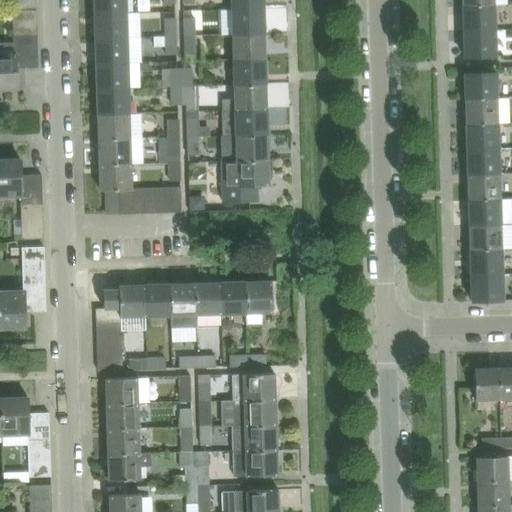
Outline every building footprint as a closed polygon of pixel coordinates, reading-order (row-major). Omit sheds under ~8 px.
[(128,12),(127,0),(96,0),(97,13),(128,12)] [(264,7),(263,0),(232,0),(233,8),(264,7)] [(496,30),(495,5),(464,6),(465,31),(496,30)] [(264,33),(264,7),(233,8),(233,34),(264,33)] [(39,23),(38,10),(14,10),(14,23),(39,23)] [(128,12),(97,13),(98,38),(128,37),(128,12)] [(165,17),(165,35),(177,35),(176,17),(165,17)] [(184,17),(184,36),(196,35),(195,17),(184,17)] [(39,35),(39,23),(14,23),(15,36),(39,35)] [(497,56),(496,30),(465,31),(466,57),(497,56)] [(265,58),(264,33),(233,34),(234,59),(265,58)] [(39,47),(39,35),(15,36),(15,48),(39,47)] [(177,53),(177,35),(165,35),(166,53),(177,53)] [(196,35),(184,36),(185,53),(196,53),(196,44),(196,35)] [(128,37),(98,38),(98,63),(129,62),(142,62),(141,37),(128,37)] [(0,89),(19,89),(18,69),(40,68),(39,47),(15,48),(16,53),(0,53),(0,89)] [(266,83),(265,58),(234,59),(235,84),(266,83)] [(130,88),(129,62),(98,63),(99,89),(130,88)] [(183,86),(182,67),(170,68),(170,87),(183,86)] [(194,85),(193,67),(182,67),(183,86),(194,85)] [(498,98),(498,72),(466,73),(467,99),(498,98)] [(267,108),(266,83),(235,84),(236,98),(222,98),(222,110),(236,109),(267,108)] [(199,111),(198,85),(183,86),(183,104),(187,103),(187,111),(199,111)] [(183,104),(183,86),(170,87),(171,104),(183,104)] [(131,112),(130,88),(99,89),(100,113),(131,112)] [(499,123),(498,98),(467,99),(468,124),(499,123)] [(268,134),(267,108),(236,109),(237,134),(268,134)] [(131,138),(131,112),(100,113),(101,139),(131,138)] [(167,119),(168,137),(179,136),(179,118),(167,119)] [(186,118),(187,136),(199,136),(198,118),(186,118)] [(500,148),(499,123),(468,124),(469,149),(500,148)] [(268,159),(268,134),(237,134),(238,160),(268,159)] [(180,155),(179,136),(168,137),(168,155),(180,155)] [(199,154),(199,136),(187,136),(188,154),(199,154)] [(132,163),(131,138),(101,139),(101,164),(132,163)] [(501,173),(500,148),(469,149),(469,175),(501,173)] [(269,185),(269,171),(273,171),(272,159),(268,159),(238,160),(222,160),(222,161),(224,201),(223,201),(223,202),(258,201),(258,200),(257,200),(257,185),(269,185)] [(22,180),(22,160),(0,160),(0,195),(22,195),(22,200),(43,199),(43,174),(30,174),(30,180),(22,180)] [(168,161),(169,180),(181,180),(180,161),(168,161)] [(133,189),(133,188),(132,163),(101,164),(102,190),(120,189),(133,189)] [(501,199),(501,173),(469,175),(470,200),(501,199)] [(183,211),(182,186),(169,187),(170,212),(183,211)] [(146,212),(145,187),(133,188),(133,189),(134,213),(146,212)] [(158,212),(157,187),(145,187),(146,212),(158,212)] [(170,212),(169,187),(157,187),(158,212),(170,212)] [(134,213),(133,189),(120,189),(121,213),(134,213)] [(205,194),(190,194),(190,208),(205,207),(205,194)] [(44,212),(43,199),(22,200),(23,213),(44,212)] [(502,224),(501,199),(470,200),(471,225),(502,224)] [(44,224),(44,212),(23,213),(23,225),(44,224)] [(44,238),(44,224),(23,225),(23,238),(44,238)] [(503,249),(502,224),(471,225),(472,250),(503,249)] [(45,259),(44,247),(24,248),(24,260),(45,259)] [(19,248),(11,249),(12,259),(19,259),(19,248)] [(504,275),(503,249),(472,250),(472,276),(504,275)] [(45,272),(45,259),(24,260),(24,273),(45,272)] [(46,284),(45,272),(24,273),(25,285),(46,284)] [(505,300),(504,275),(472,276),(473,301),(505,300)] [(271,280),(245,281),(246,312),(247,324),(262,323),(262,311),(272,311),(271,280)] [(246,312),(245,281),(222,282),(223,313),(246,312)] [(198,313),(197,282),(170,283),(171,314),(172,314),(172,327),(198,326),(198,313)] [(223,313),(222,282),(197,282),(198,313),(223,313)] [(171,314),(170,283),(146,284),(147,315),(171,314)] [(34,305),(34,310),(47,310),(46,284),(25,285),(25,290),(0,291),(0,326),(26,326),(25,305),(34,305)] [(120,289),(104,289),(105,308),(122,307),(122,316),(123,316),(147,315),(146,284),(120,285),(120,289)] [(122,316),(122,307),(105,308),(96,308),(97,321),(124,320),(123,316),(122,316)] [(124,332),(124,320),(97,321),(97,333),(124,332)] [(124,344),(124,332),(97,333),(98,345),(124,344)] [(125,356),(124,344),(98,345),(98,357),(125,356)] [(249,365),(248,354),(230,355),(231,365),(249,365)] [(266,354),(248,354),(249,365),(267,364),(266,354)] [(200,367),(199,355),(180,356),(180,367),(200,367)] [(216,355),(199,355),(200,367),(216,366),(216,355)] [(125,369),(125,356),(98,357),(99,370),(125,369)] [(149,368),(149,357),(129,357),(129,368),(149,368)] [(166,357),(149,357),(149,368),(166,368),(166,357)] [(511,397),(511,367),(499,368),(500,398),(511,397)] [(500,398),(499,368),(475,369),(476,399),(500,398)] [(275,373),(234,374),(235,400),(276,398),(275,373)] [(198,374),(199,401),(211,400),(210,374),(198,374)] [(192,401),(191,375),(179,375),(180,401),(192,401)] [(139,403),(138,377),(107,378),(108,404),(139,403)] [(29,419),(28,397),(2,398),(3,434),(28,433),(29,438),(50,438),(49,413),(37,413),(37,418),(29,419)] [(277,424),(276,398),(235,400),(236,425),(245,425),(277,424)] [(212,426),(211,400),(199,401),(200,426),(212,426)] [(140,428),(139,403),(108,404),(108,414),(105,416),(105,425),(109,427),(109,429),(140,428)] [(192,426),(192,408),(180,408),(180,427),(192,426)] [(278,449),(277,424),(245,425),(236,425),(232,425),(233,451),(246,450),(278,449)] [(193,452),(192,426),(180,427),(181,452),(193,452)] [(212,443),(212,426),(200,426),(201,444),(212,443)] [(141,452),(140,428),(109,429),(110,454),(141,453),(141,452)] [(511,436),(502,437),(502,447),(511,446),(511,436)] [(502,447),(502,437),(483,438),(484,448),(502,447)] [(51,450),(50,438),(29,438),(29,451),(51,450)] [(279,474),(278,449),(246,450),(233,451),(235,476),(279,474)] [(51,463),(51,450),(29,451),(29,464),(51,463)] [(198,485),(197,451),(193,452),(181,452),(180,452),(180,467),(186,467),(187,485),(198,485)] [(209,451),(197,451),(198,485),(210,484),(209,451)] [(142,479),(141,465),(152,465),(151,452),(141,452),(141,453),(110,454),(110,480),(142,479)] [(509,481),(508,456),(478,457),(479,482),(509,481)] [(52,475),(51,463),(29,464),(30,476),(52,475)] [(509,505),(509,481),(479,482),(479,506),(509,505)] [(210,511),(210,484),(198,485),(199,503),(199,511),(210,511)] [(52,498),(51,485),(30,485),(30,499),(52,498)] [(199,503),(198,485),(187,485),(187,503),(199,503)] [(279,511),(279,490),(237,491),(237,511),(279,511)] [(142,511),(142,495),(111,495),(111,511),(142,511)] [(52,511),(52,498),(30,499),(31,511),(52,511)]
